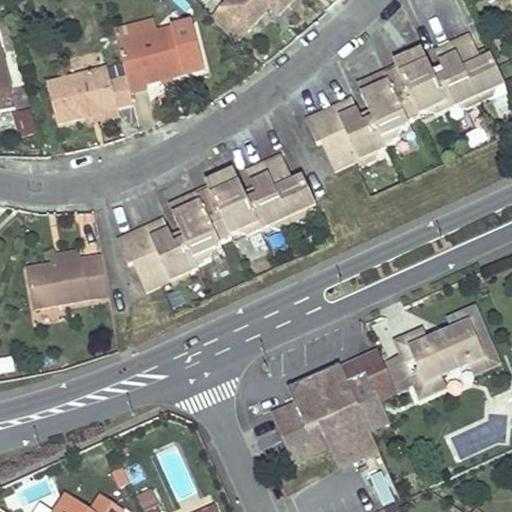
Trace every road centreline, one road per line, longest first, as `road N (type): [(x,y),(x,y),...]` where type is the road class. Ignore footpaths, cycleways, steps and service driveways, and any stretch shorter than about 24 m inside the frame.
road 1 (residential): [(0,187),(94,187),(159,159),(285,79),(373,0)]
road 2 (tertiary): [(511,194),(357,264),(311,302)]
road 3 (tertiary): [(311,302),(366,297),(511,231)]
road 4 (tertiary): [(1,425),(196,355)]
road 5 (residential): [(196,355),(265,511)]
road 6 (tertiary): [(196,355),(311,302)]
